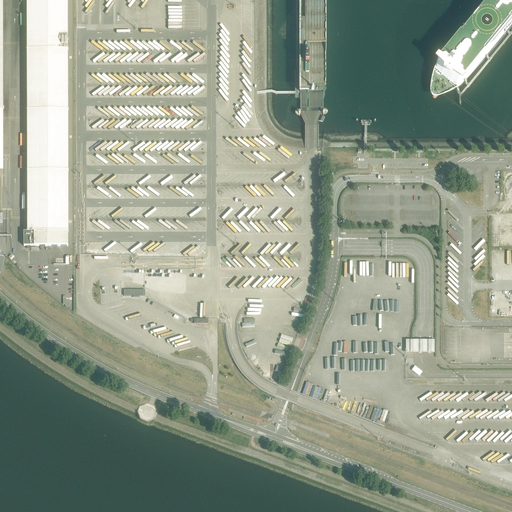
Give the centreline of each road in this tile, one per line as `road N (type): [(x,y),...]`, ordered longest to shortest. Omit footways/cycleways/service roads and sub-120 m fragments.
road 1 (unclassified): [(273,438),(102,369),(0,296)]
road 2 (unclassified): [(335,247),(415,247),(426,268),(427,370),(511,375)]
road 3 (unclassified): [(397,237),(416,237),(436,259),(440,363),(511,367)]
road 4 (unclassified): [(469,511),(273,438)]
road 5 (unclassified): [(273,438),(323,305),(335,247)]
road 6 (unclassified): [(444,189),(444,310),(454,324),(469,324)]
road 7 (unclassified): [(469,324),(467,214),(444,189)]
road 8 (unclassified): [(335,231),(338,185),(428,179)]
